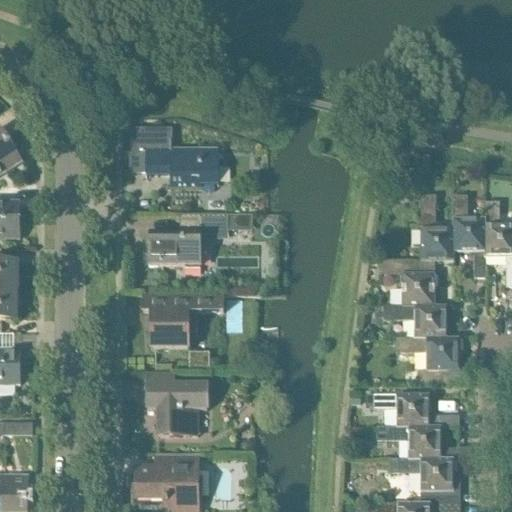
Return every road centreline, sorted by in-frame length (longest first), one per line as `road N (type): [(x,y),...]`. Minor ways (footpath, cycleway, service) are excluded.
road 1 (residential): [(68,511),(68,161),(40,96),(0,61)]
road 2 (residential): [(487,511),(486,376),(511,350)]
